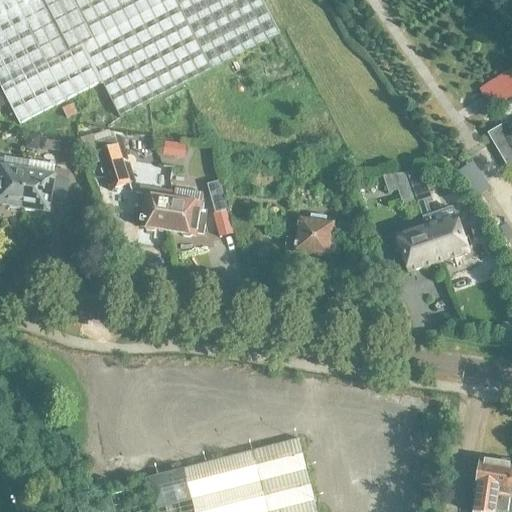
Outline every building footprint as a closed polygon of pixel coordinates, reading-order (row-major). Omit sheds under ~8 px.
[(278,36),(259,0),(0,0),(0,86),(21,127),(102,86),(118,117),(278,36)] [(511,96),(511,73),(511,72),(480,91),(492,109),(511,96)] [(506,124),(488,134),(505,163),(511,158),(511,129),(510,131),(506,124)] [(187,146),(165,143),(163,156),(185,159),(187,146)] [(96,152),(109,192),(131,185),(118,145),(96,152)] [(28,168),(26,161),(5,158),(5,161),(0,160),(0,203),(22,208),(28,168)] [(29,162),(22,208),(48,212),(49,202),(65,205),(69,181),(68,181),(69,173),(54,170),(55,166),(36,163),(29,162)] [(424,175),(407,176),(417,204),(426,229),(438,263),(467,254),(466,251),(471,249),(468,239),(462,240),(456,219),(452,209),(431,216),(426,202),(432,200),(424,175)] [(407,176),(382,178),(388,194),(398,191),(404,208),(417,204),(407,176)] [(219,239),(233,235),(218,181),(207,184),(215,213),(213,214),(219,239)] [(200,211),(203,193),(175,189),(173,200),(168,233),(196,238),(197,235),(202,236),(206,212),(200,211)] [(168,233),(173,200),(145,196),(141,217),(135,216),(133,225),(140,226),(139,229),(168,233)] [(337,260),(340,245),(331,243),(334,224),(325,223),(326,218),(311,215),(310,221),(299,219),(295,242),(287,240),(285,250),(294,252),(294,254),(328,259),(328,258),(337,260)] [(409,273),(438,263),(426,229),(398,238),(399,242),(393,244),(397,254),(402,252),(409,273)] [(317,511),(299,440),(146,478),(154,511),(317,511)] [(511,463),(480,459),(472,511),(506,511),(511,476),(511,463)]
